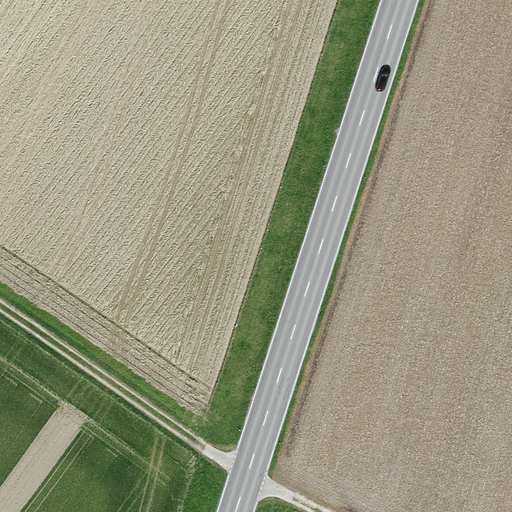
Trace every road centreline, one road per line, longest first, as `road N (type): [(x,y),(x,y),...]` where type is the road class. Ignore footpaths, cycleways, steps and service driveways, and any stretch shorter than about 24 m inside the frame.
road 1 (primary): [(235,511),(400,0)]
road 2 (track): [(247,475),(0,308)]
